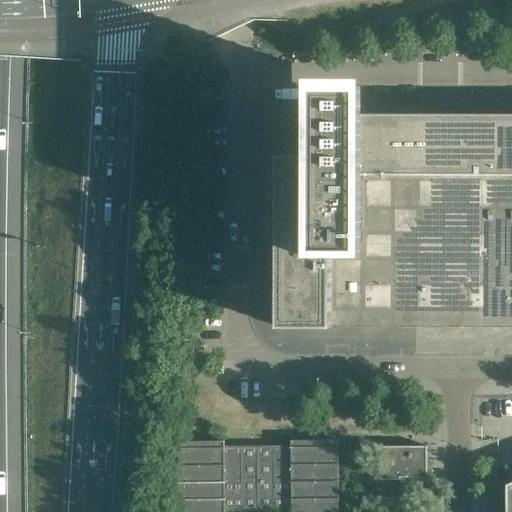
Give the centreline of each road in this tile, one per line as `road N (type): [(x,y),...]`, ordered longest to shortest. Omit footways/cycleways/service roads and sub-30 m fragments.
road 1 (unclassified): [(459,372),(288,374),(246,349),(237,118),(259,85),(308,71),(511,71)]
road 2 (motorway): [(85,511),(126,0)]
road 3 (residential): [(459,372),(462,511)]
